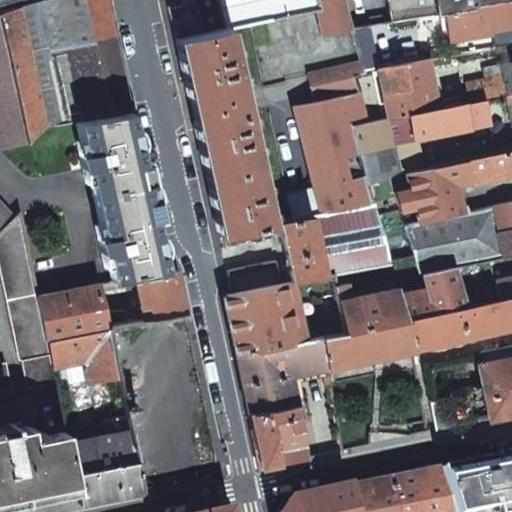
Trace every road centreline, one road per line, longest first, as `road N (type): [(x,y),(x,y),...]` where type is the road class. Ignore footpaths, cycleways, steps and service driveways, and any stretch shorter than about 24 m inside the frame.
road 1 (residential): [(242,488),(134,0)]
road 2 (residential): [(511,432),(242,488)]
